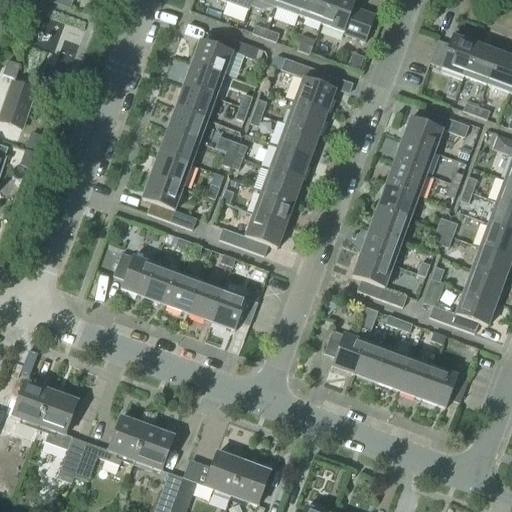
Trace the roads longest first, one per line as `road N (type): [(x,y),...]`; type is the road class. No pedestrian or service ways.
road 1 (residential): [(266,406),(412,0)]
road 2 (residential): [(28,315),(143,0)]
road 3 (residential): [(266,406),(28,315)]
road 4 (residential): [(476,484),(266,406)]
